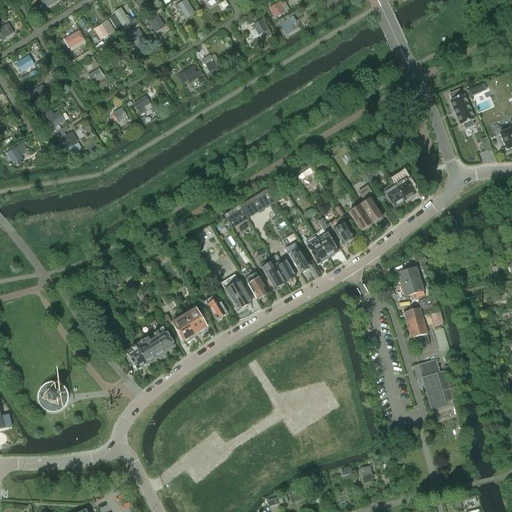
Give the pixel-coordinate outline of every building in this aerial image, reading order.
[(58,1),(57,0),(39,0),(45,9),(58,1)] [(151,7),(146,0),(138,0),(135,3),(142,13),(151,7)] [(194,14),(184,0),(174,7),(176,11),(178,9),(184,19),(194,14)] [(270,9),(276,18),(284,13),(278,3),(270,9)] [(132,20),(128,16),(126,17),(120,8),(113,13),(122,26),(132,20)] [(158,17),(149,23),(155,32),(164,27),(158,17)] [(298,28),(292,17),(280,25),(286,35),(298,28)] [(253,26),(259,35),(268,30),(262,21),(253,26)] [(108,35),(102,25),(93,30),(100,40),(108,35)] [(10,35),(4,26),(0,28),(0,38),(1,41),(10,35)] [(146,41),(139,29),(129,36),(135,47),(146,41)] [(84,41),(78,31),(64,39),(70,49),(84,41)] [(112,43),(105,47),(111,56),(117,52),(112,43)] [(217,69),(210,57),(201,63),(208,74),(217,69)] [(14,65),(19,72),(28,67),(23,59),(14,65)] [(201,76),(199,71),(196,73),(191,66),(181,72),(189,84),(201,76)] [(104,77),(99,69),(87,76),(92,85),(104,77)] [(43,84),(33,90),(38,101),(49,96),(43,84)] [(472,88),(471,89),(474,96),(486,90),(483,84),(472,88)] [(463,95),(449,101),(460,126),(462,125),(464,129),(473,125),(471,121),(474,120),(463,95)] [(152,108),(145,97),(133,104),(137,111),(138,111),(140,115),(152,108)] [(127,117),(122,108),(112,114),(118,123),(127,117)] [(64,122),(58,112),(47,119),(53,129),(64,122)] [(511,129),(499,134),(506,150),(511,147),(511,121),(509,123),(511,129)] [(59,138),(65,147),(74,142),(68,133),(59,138)] [(342,142),(336,146),(339,151),(345,147),(342,142)] [(22,159),(15,148),(6,154),(13,165),(22,159)] [(325,193),(312,173),(309,168),(295,177),(298,182),(308,175),(313,182),(321,196),(325,193)] [(392,182),(395,186),(404,201),(415,194),(403,175),(392,182)] [(381,218),(369,199),(367,200),(367,199),(373,195),(367,186),(366,186),(367,187),(358,193),(364,203),(358,206),(371,225),(381,218)] [(393,208),(404,201),(395,186),(383,194),(393,208)] [(274,203),(268,193),(255,201),(261,211),(274,203)] [(281,203),(277,197),(272,199),(276,206),(281,203)] [(247,220),(261,211),(255,201),(240,210),(247,220)] [(272,207),(272,210),(275,216),(280,213),(276,205),(272,207)] [(338,206),(334,209),(339,217),(344,215),(338,206)] [(371,225),(358,206),(348,213),(360,232),(371,225)] [(232,229),(247,220),(240,210),(225,219),(232,229)] [(317,222),(325,236),(326,235),(330,233),(322,219),(317,222)] [(353,240),(343,224),(333,231),(343,247),(353,240)] [(326,235),(325,236),(316,241),(327,259),(337,253),(326,235)] [(327,259),(316,241),(306,247),(317,265),(327,259)] [(294,243),(284,249),(288,256),(287,256),(299,275),(303,272),(304,273),(308,270),(308,269),(309,268),(298,250),(298,249),(294,243)] [(428,267),(424,258),(421,253),(412,257),(415,262),(418,261),(421,270),(428,267)] [(284,259),(280,262),(277,257),(271,261),(285,283),(287,283),(290,282),(291,279),(295,277),(284,259)] [(266,264),(268,269),(263,272),(273,290),(278,287),(280,288),(283,286),(284,284),(285,283),(271,261),(266,264)] [(506,274),(503,264),(496,266),(498,276),(506,274)] [(424,296),(415,268),(396,274),(403,297),(414,294),(415,298),(424,296)] [(262,296),(267,293),(258,278),(257,278),(255,274),(244,280),(256,300),(257,299),(257,300),(263,297),(262,296)] [(132,276),(130,277),(121,282),(124,287),(135,280),(132,276)] [(250,303),(234,276),(220,284),(237,311),(250,303)] [(504,285),(496,287),(499,302),(507,300),(504,285)] [(426,334),(421,315),(436,310),(433,296),(420,300),(422,308),(419,309),(419,308),(402,313),(410,339),(411,339),(414,349),(429,345),(426,335),(426,334)] [(211,298),(204,303),(200,305),(205,315),(210,312),(215,321),(217,321),(219,321),(221,320),(221,318),(227,315),(216,298),(212,300),(211,298)] [(195,310),(183,317),(194,336),(207,329),(206,327),(209,325),(204,316),(200,319),(195,310)] [(442,323),(439,312),(430,314),(433,326),(442,323)] [(183,343),(194,336),(183,317),(172,324),(183,343)] [(174,347),(164,331),(158,334),(156,332),(153,335),(164,353),(174,347)] [(164,353),(153,335),(143,340),(154,359),(158,356),(161,356),(163,355),(164,353)] [(154,359),(143,340),(140,342),(141,345),(135,348),(145,364),(146,364),(148,364),(150,363),(151,361),(154,359)] [(145,364),(135,348),(134,346),(130,348),(124,352),(126,354),(136,370),(145,364)] [(460,398),(451,365),(442,367),(444,371),(439,373),(435,360),(413,367),(417,380),(421,379),(430,412),(446,407),(445,403),(452,400),(460,398)] [(50,391),(49,391),(48,392),(47,393),(46,393),(45,395),(45,396),(45,397),(44,398),(45,400),(45,401),(46,402),(46,403),(47,404),(48,405),(50,405),(51,406),(52,406),(53,405),(55,405),(56,404),(57,404),(58,403),(59,402),(59,401),(59,400),(60,399),(60,398),(60,397),(59,397),(59,396),(59,395),(59,394),(58,393),(57,393),(57,392),(56,392),(55,391),(54,391),(53,391),(52,390),(51,391),(50,391)] [(452,400),(445,403),(446,407),(447,410),(454,407),(452,400)] [(0,414),(0,429),(12,426),(8,415),(1,417),(0,414)] [(352,478),(350,468),(348,469),(347,466),(342,467),(343,470),(340,471),(342,480),(352,478)] [(371,474),(369,466),(358,469),(360,477),(371,474)] [(322,480),(310,483),(312,491),(324,488),(322,480)] [(304,499),(301,492),(298,493),(297,490),(292,492),(293,496),(290,497),(292,503),(304,499)] [(279,505),(277,500),(276,499),(267,501),(269,508),(279,505)]
